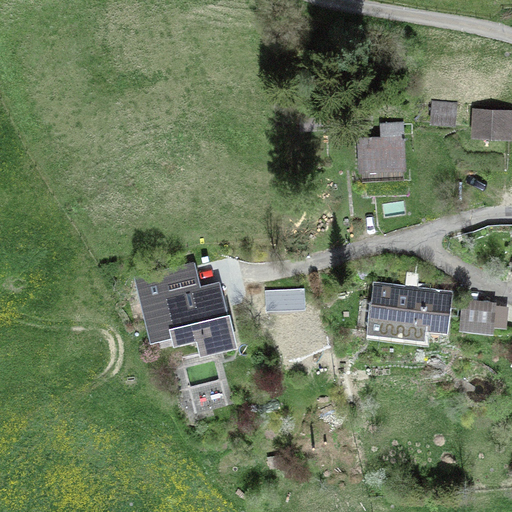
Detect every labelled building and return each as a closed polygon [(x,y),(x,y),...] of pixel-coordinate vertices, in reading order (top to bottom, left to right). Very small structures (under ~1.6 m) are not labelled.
[(455,122),(456,103),(433,102),(432,121),(455,122)] [(509,137),(509,132),(511,132),(511,110),(474,109),(473,135),(509,137)] [(326,126),(324,113),(305,116),(307,129),(326,126)] [(383,124),(384,138),(359,139),(361,170),(403,167),(401,123),(383,124)] [(143,302),(148,322),(171,316),(176,337),(195,332),(205,338),(206,346),(231,340),(218,284),(168,296),(165,283),(150,287),(153,299),(143,302)] [(444,326),(448,296),(376,288),(371,331),(423,337),(424,324),(444,326)] [(490,329),(493,303),(463,299),(460,326),(490,329)]
